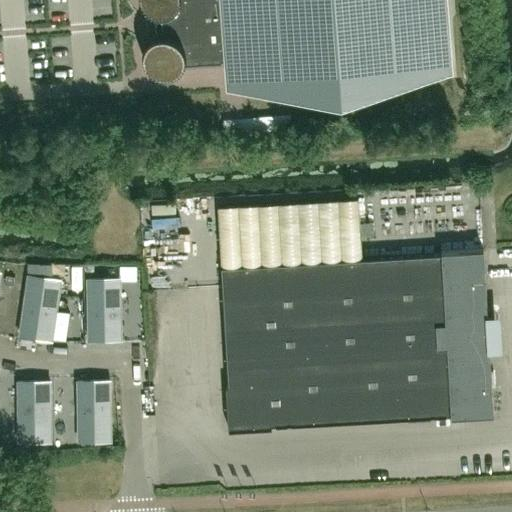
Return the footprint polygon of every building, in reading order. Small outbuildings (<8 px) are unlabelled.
[(240,75),(438,60),(433,0),(141,0),(144,5),(150,10),(151,21),(152,35),(147,42),(144,49),(145,58),(149,65),(155,70),(163,72),(172,71),(179,66),(183,59),(239,55),(240,75)] [(220,196),(222,254),(362,248),(359,190),(220,196)] [(168,239),(167,220),(148,221),(149,239),(168,239)] [(151,260),(181,259),(181,245),(151,246),(151,260)] [(229,429),(272,426),(272,424),(451,414),(453,409),(448,403),(452,399),(452,394),(458,397),(467,394),(464,399),(468,401),(465,408),(468,412),(467,415),(494,414),(490,343),(496,343),(495,331),(494,319),(488,319),(484,248),(442,251),(442,253),(221,265),(228,385),(226,385),(229,429)] [(31,257),(31,271),(65,272),(65,258),(31,257)] [(20,334),(51,338),(58,290),(50,289),(52,278),(28,274),(20,334)] [(88,278),(89,338),(121,338),(120,290),(112,290),(112,278),(88,278)] [(111,439),(110,379),(105,380),(78,380),(78,428),(86,428),(86,440),(111,439)] [(18,380),(19,429),(27,428),(27,440),(51,440),(50,380),(18,380)] [(452,399),(448,403),(453,409),(451,414),(451,416),(467,415),(468,412),(465,408),(468,401),(464,399),(467,394),(458,397),(452,394),(452,399)]
